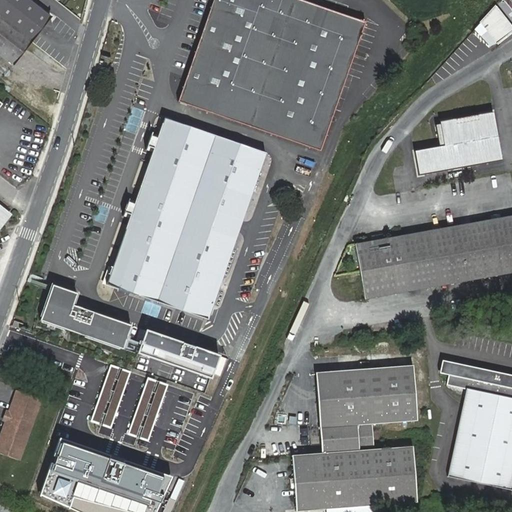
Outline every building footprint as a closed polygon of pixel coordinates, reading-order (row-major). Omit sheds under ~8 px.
[(0,0),(0,53),(13,64),(51,17),(28,0),(0,0)] [(213,0),(178,102),(320,152),(365,22),(301,0),(213,0)] [(485,21),(501,42),(511,33),(511,23),(501,9),(485,21)] [(420,176),(503,162),(494,112),(441,122),(445,146),(415,152),(420,176)] [(164,119),(106,284),(207,319),(265,154),(164,119)] [(300,158),(299,164),(312,167),(313,161),(300,158)] [(309,177),(311,171),(297,167),(295,172),(309,177)] [(364,299),(511,272),(511,215),(354,244),(364,299)] [(124,348),(132,325),(74,305),(78,293),(53,284),(41,320),(124,348)] [(22,323),(14,320),(12,325),(21,328),(22,323)] [(219,355),(147,330),(140,348),(213,373),(219,355)] [(444,386),(464,390),(446,475),(509,488),(511,473),(511,376),(441,361),(438,374),(447,376),(444,386)] [(374,449),(372,424),(417,421),(413,365),(315,372),(321,453),(291,455),(296,511),(417,502),(412,446),(374,449)] [(0,452),(19,460),(41,400),(16,390),(8,411),(7,411),(3,420),(5,421),(0,435),(0,452)] [(156,511),(171,480),(59,440),(40,495),(76,511),(156,511)]
